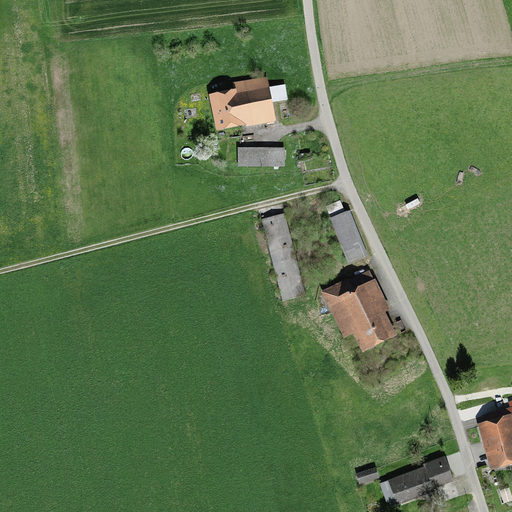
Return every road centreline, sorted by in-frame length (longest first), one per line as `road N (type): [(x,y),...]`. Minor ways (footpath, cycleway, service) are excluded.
road 1 (unclassified): [(483,511),(449,401),(347,183),(320,89),(307,0)]
road 2 (track): [(347,183),(0,271)]
road 3 (track): [(320,89),(511,62)]
